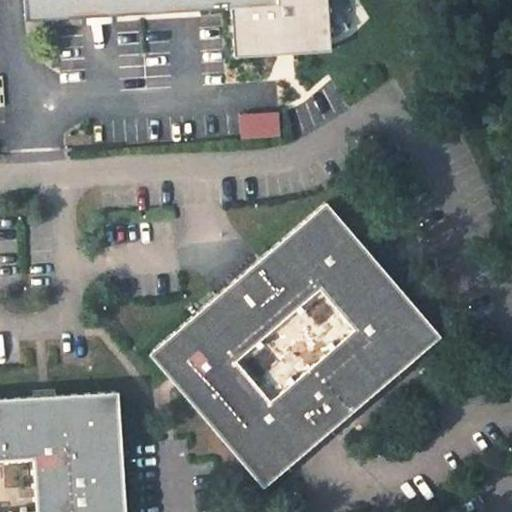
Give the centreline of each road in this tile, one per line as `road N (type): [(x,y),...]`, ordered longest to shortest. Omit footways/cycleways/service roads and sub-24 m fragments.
road 1 (residential): [(0,176),(302,153),(366,118),(395,117),(511,312)]
road 2 (unknown): [(0,324),(41,323),(64,299),(63,214),(36,119),(48,98),(69,91),(284,88)]
road 3 (residential): [(511,386),(330,511)]
